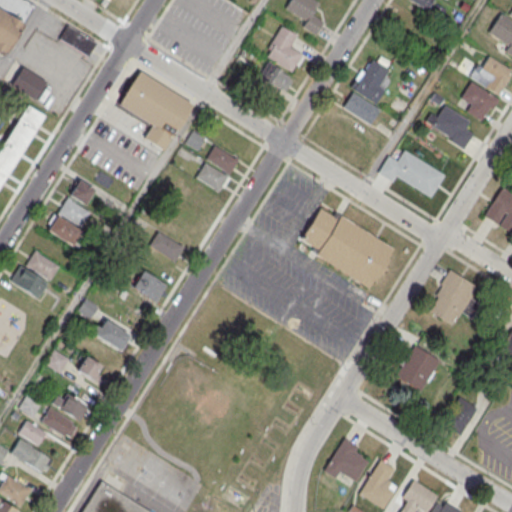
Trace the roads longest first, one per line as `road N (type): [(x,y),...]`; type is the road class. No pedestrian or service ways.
road 1 (residential): [(371,0),(49,511)]
road 2 (residential): [(511,276),(455,240),(425,233),(58,0)]
road 3 (residential): [(511,123),(311,442),(294,511)]
road 4 (residential): [(0,243),(152,0)]
road 5 (residential): [(511,506),(340,398)]
